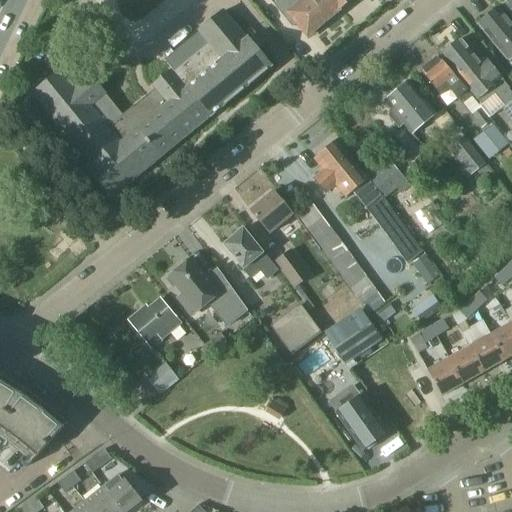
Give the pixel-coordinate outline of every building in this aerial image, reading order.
[(280,0),(277,3),(274,5),(292,27),(295,24),(307,38),(310,35),(315,31),(317,33),(327,24),(325,22),(306,0),(280,0)] [(306,0),(325,22),(327,24),(338,16),(336,14),(344,7),(346,5),(342,0),(306,0)] [(511,24),(499,8),(478,25),(511,66),(511,24)] [(88,167),(112,197),(269,66),(224,11),(198,32),(209,45),(174,75),(171,71),(152,87),(155,91),(123,117),(87,75),(73,87),(61,71),(33,94),(91,165),(88,167)] [(511,95),(509,91),(509,90),(503,81),(503,80),(485,59),(480,63),(460,40),(442,55),(463,80),(461,81),(477,102),(478,101),(482,106),(494,96),(504,108),(502,110),(511,123),(511,95)] [(463,105),(472,97),(440,57),(422,71),(442,96),(451,89),(463,105)] [(385,102),(414,136),(437,116),(409,82),(385,102)] [(471,116),(481,130),(491,122),(481,109),(471,116)] [(502,138),(493,127),(483,135),(492,146),(502,138)] [(451,147),(448,150),(463,169),(461,171),(467,179),(486,165),(464,137),(451,147)] [(337,141),(314,160),(324,172),(315,179),(326,193),(336,186),(346,198),(353,193),(365,209),(381,197),(368,178),(337,141)] [(368,177),(384,199),(396,189),(401,195),(411,187),(386,157),(376,164),(380,168),(368,177)] [(292,215),(275,193),(251,212),(269,234),(292,215)] [(381,197),(365,209),(406,263),(421,251),(382,198),(381,197)] [(310,201),(294,213),(368,316),(371,313),(385,304),(310,201)] [(235,236),(225,245),(251,277),(260,270),(262,271),(264,275),(268,279),(277,271),(274,267),(243,229),(235,235),(235,236)] [(274,263),(294,290),(311,277),(292,250),(274,263)] [(191,261),(169,278),(183,296),(178,299),(191,317),(207,304),(226,328),(246,313),(224,281),(213,289),(191,261)] [(502,288),(511,278),(511,276),(505,269),(494,279),(502,288)] [(488,301),(479,293),(469,302),(477,310),(478,310),(488,301)] [(411,309),(420,323),(441,310),(432,296),(411,309)] [(161,340),(159,338),(176,324),(172,320),(174,319),(159,301),(146,313),(144,310),(130,321),(152,348),(161,340)] [(457,326),(467,321),(478,310),(477,310),(469,302),(458,312),(451,315),(457,326)] [(300,306),(271,329),(291,356),(321,333),(300,306)] [(359,313),(328,334),(347,361),(377,340),(359,313)] [(443,320),(430,327),(437,338),(449,330),(443,320)] [(511,323),(492,335),(506,361),(511,357),(511,323)] [(425,345),(437,338),(430,327),(418,335),(425,345)] [(492,335),(471,347),(485,373),(506,361),(492,335)] [(471,347),(450,359),(465,385),(485,373),(471,347)] [(440,365),(428,371),(443,397),(465,385),(450,359),(449,360),(445,352),(436,357),(440,365)] [(177,379),(165,365),(147,380),(158,394),(177,379)] [(0,426),(0,427),(17,440),(39,458),(67,424),(67,425),(69,423),(47,405),(24,389),(2,375),(0,373),(0,426)] [(360,397),(337,414),(363,450),(364,449),(368,451),(377,445),(376,440),(386,433),(360,397)] [(86,464),(93,473),(113,459),(106,449),(86,464)] [(75,472),(67,477),(74,487),(82,482),(75,472)] [(124,473),(104,488),(122,511),(132,511),(144,504),(134,491),(136,490),(124,473)] [(59,483),(66,493),(74,487),(67,477),(59,483)] [(122,511),(104,488),(86,502),(94,511),(122,511)] [(39,511),(45,508),(38,498),(30,504),(35,511),(39,511)] [(94,511),(86,502),(73,511),(94,511)]
